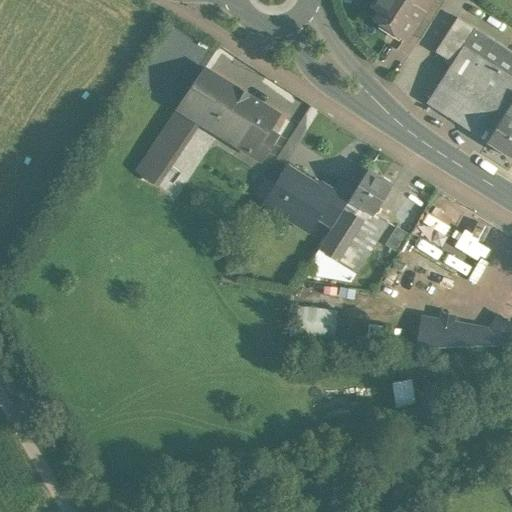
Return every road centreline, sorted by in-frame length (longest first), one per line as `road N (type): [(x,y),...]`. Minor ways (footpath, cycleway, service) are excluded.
road 1 (secondary): [(382,109),(511,199)]
road 2 (track): [(0,386),(72,511)]
road 3 (secondary): [(286,25),(318,79),(349,101),(382,109)]
road 4 (secondary): [(382,109),(310,0)]
